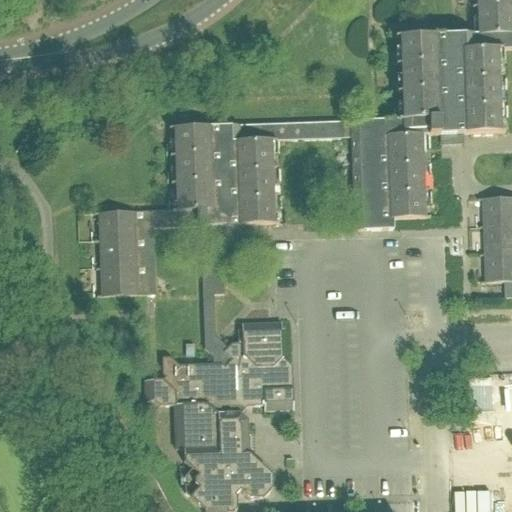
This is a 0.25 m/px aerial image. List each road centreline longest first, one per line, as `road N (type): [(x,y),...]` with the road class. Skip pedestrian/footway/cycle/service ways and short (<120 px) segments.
road 1 (tertiary): [(0,64),(105,60),(176,34),(229,0)]
road 2 (residential): [(436,511),(432,362),(439,347),(456,341),(511,339)]
road 3 (tertiary): [(143,0),(79,34),(0,59)]
